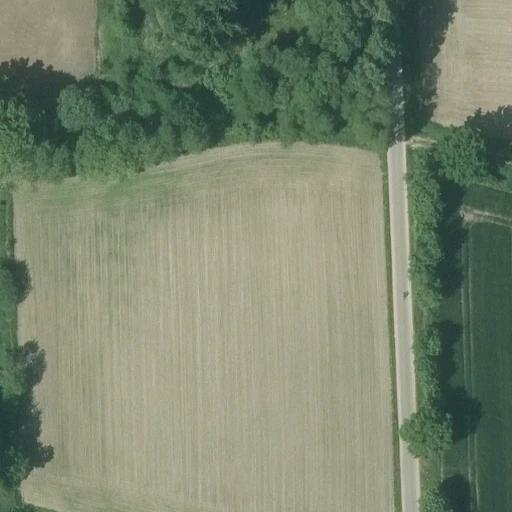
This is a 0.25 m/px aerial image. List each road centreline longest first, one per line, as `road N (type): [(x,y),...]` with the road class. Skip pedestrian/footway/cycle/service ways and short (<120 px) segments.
road 1 (unclassified): [(411,511),(389,0)]
road 2 (track): [(511,165),(395,140)]
